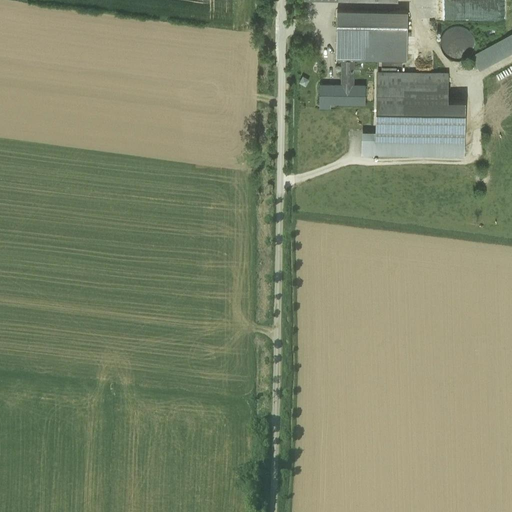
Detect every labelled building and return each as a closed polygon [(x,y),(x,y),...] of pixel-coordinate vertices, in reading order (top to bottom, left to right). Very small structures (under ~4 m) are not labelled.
[(408,9),(337,8),(336,57),(343,58),(353,58),(407,59),(408,9)] [(475,47),(476,44),(475,40),(474,37),(473,35),(471,32),(469,30),(466,28),(463,27),(460,26),(456,26),(453,26),(450,28),(447,29),(445,31),(443,34),(441,36),(440,39),(440,42),(440,45),(440,48),(441,52),(443,54),(445,57),(447,59),(450,60),(453,61),(456,62),(459,62),(463,61),(467,60),(469,58),(471,56),(473,53),(475,50),(475,47)] [(511,33),(473,54),(484,74),(511,59),(511,33)] [(353,58),(343,58),(342,83),(353,83),(353,58)] [(448,72),(377,71),(376,137),(464,138),(465,99),(447,99),(448,72)] [(342,83),(320,83),(320,103),(321,103),(321,98),(329,98),(328,101),(365,102),(365,84),(353,83),(342,83)]
